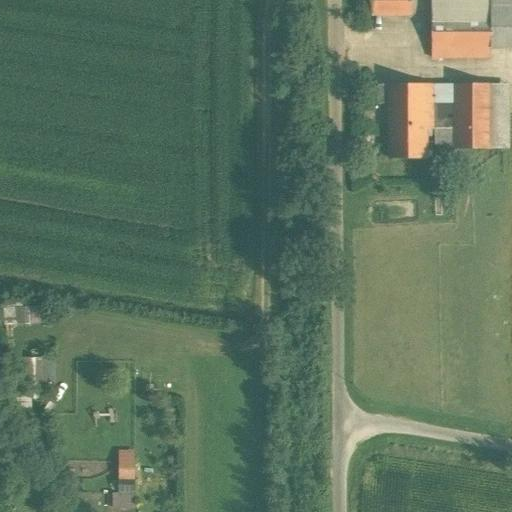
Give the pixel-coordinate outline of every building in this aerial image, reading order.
[(413,0),(372,0),(373,13),(413,13),(413,0)] [(491,0),(432,0),(433,57),(492,57),(492,47),(491,0)] [(511,0),(491,0),(492,47),(511,46),(511,0)] [(491,84),(457,84),(457,102),(434,102),(434,84),(379,84),(379,102),(391,102),(391,118),(411,118),(411,123),(434,122),(434,128),(457,128),(457,148),(491,148),(491,84)] [(509,84),(491,84),(491,148),(509,148),(509,146),(509,84)] [(411,123),(411,118),(391,118),(391,158),(427,157),(427,128),(434,128),(434,122),(411,123)]
